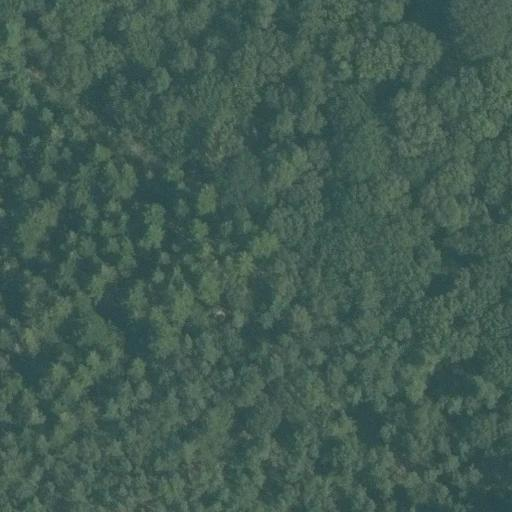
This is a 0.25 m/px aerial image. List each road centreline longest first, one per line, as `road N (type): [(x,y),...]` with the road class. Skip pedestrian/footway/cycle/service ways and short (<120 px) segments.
road 1 (unknown): [(0,503),(295,255)]
road 2 (track): [(295,255),(0,46)]
road 3 (track): [(511,398),(295,255)]
